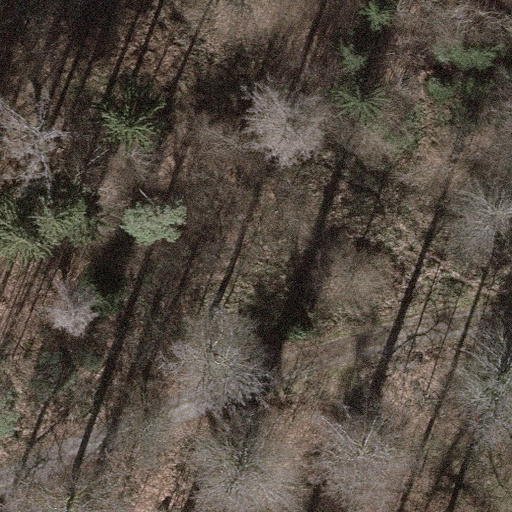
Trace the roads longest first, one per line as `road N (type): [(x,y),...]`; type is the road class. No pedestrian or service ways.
road 1 (track): [(0,465),(323,353),(511,312)]
road 2 (track): [(323,353),(473,464),(501,511)]
